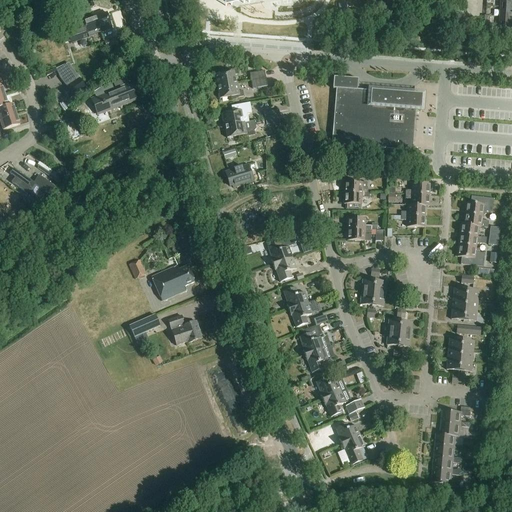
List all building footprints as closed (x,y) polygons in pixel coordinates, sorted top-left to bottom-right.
[(511,0),(500,0),(500,8),(511,8),(511,0)] [(499,17),(511,17),(511,8),(500,8),(499,17)] [(100,33),(112,29),(107,14),(103,15),(102,12),(64,25),(70,44),(95,35),(94,32),(99,30),(100,33)] [(511,17),(499,17),(499,27),(498,27),(499,27),(499,31),(511,32),(511,17)] [(114,39),(104,43),(106,50),(117,47),(114,39)] [(77,64),(61,71),(65,80),(81,73),(77,64)] [(235,84),(234,76),(238,75),(237,70),(231,71),(231,73),(214,76),(216,88),(217,88),(235,84)] [(264,72),(249,74),(250,82),(265,79),(264,72)] [(357,80),(335,78),(333,78),(332,90),(336,90),(331,146),(412,152),(416,96),(357,91),(357,80)] [(79,79),(63,91),(69,100),(86,89),(79,79)] [(252,90),(267,87),(265,79),(250,82),(252,90)] [(115,91),(100,97),(107,113),(137,101),(131,87),(128,88),(127,86),(126,86),(123,80),(112,84),(115,91)] [(217,88),(219,100),(237,97),(238,99),(243,98),(242,92),(238,92),(237,84),(235,84),(217,88)] [(0,109),(8,107),(8,106),(5,96),(0,97),(0,109)] [(84,105),(90,114),(100,109),(94,99),(84,105)] [(223,128),(225,127),(224,127),(243,124),(242,123),(244,123),(248,123),(247,115),(251,114),(250,104),(231,107),(232,113),(221,115),(223,128)] [(8,106),(8,107),(0,109),(0,120),(16,115),(13,105),(8,106)] [(278,111),(263,114),(264,120),(279,117),(278,111)] [(19,126),(16,115),(0,120),(0,125),(1,125),(3,131),(19,126)] [(280,123),(279,117),(264,120),(266,126),(280,123)] [(254,122),(248,123),(244,123),(242,123),(243,124),(224,127),(225,127),(227,139),(244,136),(245,138),(254,136),(253,132),(255,130),(254,122)] [(234,151),(223,154),(225,160),(235,157),(234,151)] [(233,189),(254,183),(248,166),(225,173),(229,187),(232,186),(233,189)] [(33,184),(13,169),(9,175),(14,179),(11,183),(28,195),(31,190),(30,190),(34,185),(34,184),(33,184)] [(52,172),(49,178),(55,182),(58,176),(52,172)] [(38,176),(33,184),(34,184),(34,185),(41,190),(46,194),(49,196),(55,188),(38,176)] [(0,189),(5,194),(1,198),(8,204),(11,200),(15,203),(21,196),(1,178),(0,179),(0,189)] [(344,183),(344,194),(368,195),(368,190),(361,190),(361,183),(344,183)] [(405,191),(405,196),(429,196),(429,185),(411,185),(411,191),(405,191)] [(41,190),(35,199),(40,202),(46,194),(41,190)] [(286,190),(232,208),(244,243),(298,224),(286,190)] [(368,195),(344,194),(343,205),(361,206),(361,199),(367,199),(368,195)] [(407,206),(428,207),(429,196),(405,196),(405,200),(411,200),(411,206),(407,206)] [(466,204),(464,215),(482,217),(482,213),(491,214),(493,200),(471,197),(470,204),(466,204)] [(400,217),(424,218),(424,207),(428,208),(428,207),(407,206),(407,213),(400,213),(400,217)] [(481,222),(482,217),(464,215),(463,225),(478,227),(478,228),(487,229),(488,223),(481,222)] [(424,218),(400,217),(400,221),(406,221),(406,228),(424,229),(424,218)] [(347,219),(347,231),(371,231),(371,227),(364,227),(364,220),(347,219)] [(476,238),(478,228),(478,227),(463,225),(460,225),(459,236),(476,238)] [(500,229),(490,228),(488,246),(498,247),(500,229)] [(379,242),(387,241),(386,230),(378,231),(379,242)] [(346,242),(364,242),(370,242),(370,235),(371,231),(347,231),(346,242)] [(458,247),(475,249),(476,245),(485,246),(486,239),(476,238),(459,236),(458,247)] [(270,260),(272,266),(292,259),(288,248),(281,250),(279,243),(267,248),(271,259),(270,260)] [(306,253),(314,250),(311,244),(304,246),(306,253)] [(475,249),(458,247),(457,258),(461,259),(460,266),(482,268),(484,255),(475,254),(475,249)] [(490,256),(489,264),(497,265),(498,257),(490,256)] [(130,265),(128,266),(135,280),(146,275),(140,261),(135,263),(133,259),(128,261),(130,265)] [(292,259),(272,266),(274,272),(275,271),(280,283),(292,279),(289,272),(296,270),(292,259)] [(184,288),(194,284),(187,267),(179,270),(177,267),(151,278),(161,303),(186,292),(184,288)] [(460,284),(473,286),(473,277),(461,276),(460,284)] [(361,293),(373,295),(374,282),(362,281),(361,293)] [(374,282),(373,295),(384,296),(385,283),(374,282)] [(288,311),(308,304),(304,293),(297,296),(295,289),(283,293),(287,305),(286,305),(288,311)] [(475,323),(478,292),(454,290),(451,321),(475,323)] [(371,307),(373,295),(361,293),(360,306),(371,307)] [(384,296),(373,295),(371,307),(383,308),(384,296)] [(314,302),(308,304),(288,311),(290,317),(291,317),(295,329),(307,325),(305,318),(318,313),(314,302)] [(321,326),(328,323),(326,316),(313,321),(315,327),(319,326),(321,326)] [(154,317),(129,328),(134,339),(159,328),(154,317)] [(181,318),(167,322),(175,347),(187,343),(187,345),(201,340),(195,323),(183,327),(182,326),(183,325),(181,318)] [(387,334),(399,335),(400,323),(388,322),(387,334)] [(411,324),(400,323),(399,335),(410,336),(411,324)] [(319,326),(315,327),(302,332),(304,337),(299,338),(303,350),(302,350),(304,356),(323,350),(330,347),(327,337),(320,339),(319,337),(322,336),(319,326)] [(480,329),(456,327),(456,335),(480,337),(480,329)] [(397,347),(399,335),(387,334),(386,346),(397,347)] [(410,336),(399,335),(397,347),(409,349),(410,336)] [(470,373),(473,342),(449,340),(446,371),(470,373)] [(334,358),(330,347),(323,350),(304,356),(306,363),(307,362),(311,374),(323,370),(321,363),(334,358)] [(159,358),(152,361),(155,367),(162,363),(159,358)] [(464,378),(452,377),(451,385),(463,386),(464,378)] [(327,378),(315,383),(320,395),(319,395),(322,401),(346,391),(342,380),(330,385),(327,378)] [(346,391),(322,401),(324,407),(325,407),(330,418),(342,413),(339,407),(351,402),(346,391)] [(364,409),(361,401),(345,408),(349,416),(364,409)] [(470,417),(470,412),(461,411),(461,413),(442,412),(441,424),(460,425),(460,423),(461,416),(470,417)] [(350,423),(358,420),(356,413),(347,417),(350,423)] [(441,424),(440,435),(455,437),(459,438),(460,428),(469,429),(469,424),(460,423),(460,425),(441,424)] [(341,445),(360,437),(355,427),(349,429),(347,424),(335,429),(339,439),(338,440),(341,445)] [(455,437),(440,435),(436,435),(435,447),(454,449),(453,452),(462,453),(463,447),(454,446),(455,437)] [(362,462),(361,457),(358,451),(364,448),(360,437),(341,445),(343,451),(344,451),(351,467),(362,462)] [(435,447),(434,459),(452,461),(452,464),(461,465),(462,459),(453,458),(453,452),(454,449),(435,447)] [(452,461),(434,459),(432,471),(451,473),(451,476),(460,477),(461,471),(452,470),(452,464),(452,461)] [(450,482),(451,476),(451,473),(432,471),(431,483),(450,485),(450,488),(459,488),(459,483),(450,482)]
